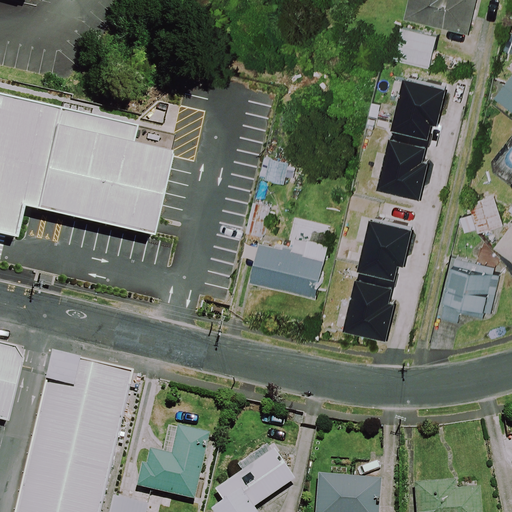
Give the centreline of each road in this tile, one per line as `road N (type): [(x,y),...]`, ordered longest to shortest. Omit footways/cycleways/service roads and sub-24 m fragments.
road 1 (residential): [(0,304),(328,381),(392,387),(511,367)]
road 2 (unknown): [(183,297),(251,83)]
